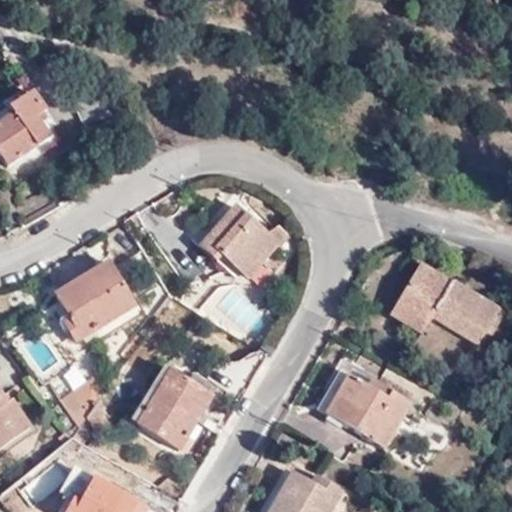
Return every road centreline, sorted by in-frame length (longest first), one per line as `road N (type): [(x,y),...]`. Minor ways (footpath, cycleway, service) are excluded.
road 1 (residential): [(0,265),(196,158),(250,164),(287,183),(315,211)]
road 2 (residential): [(315,211),(331,264),(319,306),(200,511)]
road 3 (residential): [(315,211),(379,210),(511,252)]
